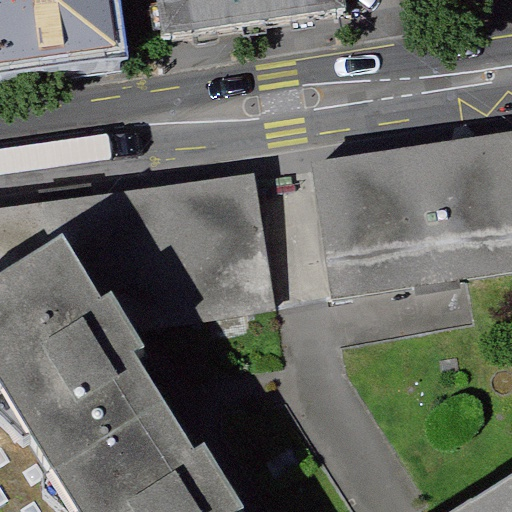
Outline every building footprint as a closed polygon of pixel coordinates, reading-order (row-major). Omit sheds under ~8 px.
[(118,0),(0,0),(0,77),(129,58),(118,0)] [(376,20),(372,0),(175,0),(183,49),(376,20)] [(511,147),(311,164),(332,301),(511,271),(511,147)] [(137,366),(146,359),(134,337),(279,316),(253,174),(0,218),(0,392),(55,484),(165,412),(137,366)] [(71,511),(55,484),(0,392),(0,511),(71,511)] [(71,511),(241,511),(212,464),(201,470),(165,412),(55,484),(71,511)] [(511,511),(511,473),(449,511),(511,511)]
